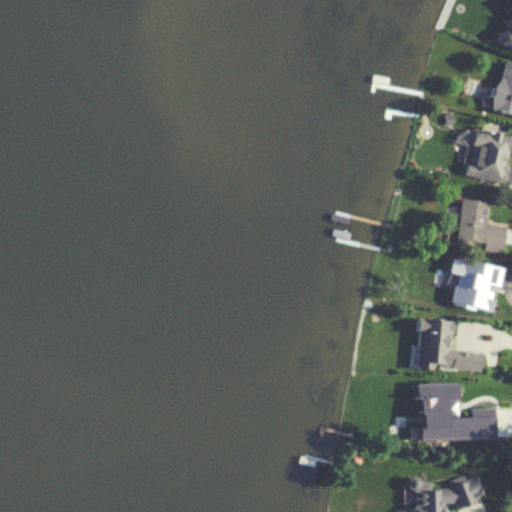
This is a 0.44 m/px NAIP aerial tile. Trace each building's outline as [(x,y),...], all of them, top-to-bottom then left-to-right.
[(495,46),(511,51),(511,0),(506,0),(502,15),(505,16),(495,46)] [(511,64),(497,61),(486,110),(511,115),(511,64)] [(503,182),(507,153),(511,154),(511,134),(465,129),(459,177),(503,182)] [(502,225),(483,223),(485,201),(458,198),(452,244),(499,250),(502,225)] [(491,310),(497,265),(449,260),(444,304),(491,310)] [(427,369),(453,370),(455,345),(477,346),(479,322),(430,319),(427,369)] [(413,434),(475,436),(477,394),(473,394),(473,383),(424,381),(423,408),(414,408),(413,434)] [(410,511),(440,511),(440,501),(451,501),(451,505),(472,505),(471,494),(476,494),(476,484),(409,485),(410,511)]
